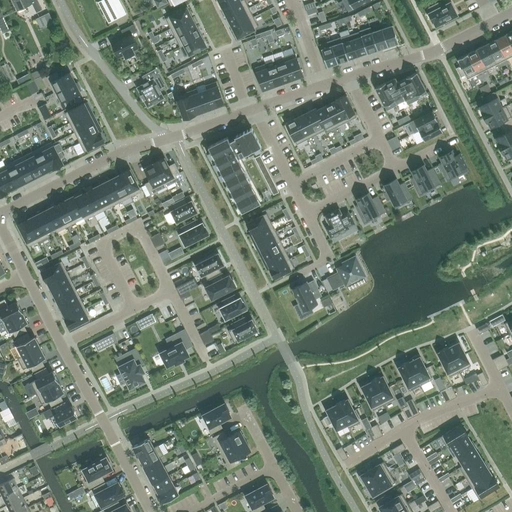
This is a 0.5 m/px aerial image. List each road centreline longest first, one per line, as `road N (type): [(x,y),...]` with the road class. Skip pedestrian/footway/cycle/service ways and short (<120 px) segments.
road 1 (residential): [(254,108),(119,152),(0,213)]
road 2 (residential): [(150,511),(26,276)]
road 3 (residential): [(493,21),(438,49),(349,76)]
